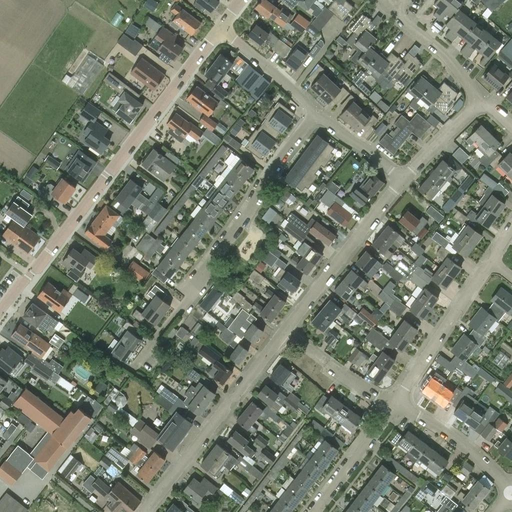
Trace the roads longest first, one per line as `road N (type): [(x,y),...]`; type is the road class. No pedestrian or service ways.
road 1 (residential): [(0,315),(222,27)]
road 2 (residential): [(132,368),(193,296),(312,118)]
road 3 (residential): [(144,511),(284,329)]
road 4 (residential): [(284,329),(402,179)]
road 5 (residential): [(393,405),(490,261)]
road 6 (residential): [(509,493),(457,441),(393,405)]
road 7 (residential): [(393,405),(284,329)]
road 8 (residential): [(314,511),(393,405)]
road 9 (residential): [(312,118),(222,27)]
road 10 (residential): [(479,101),(396,9)]
